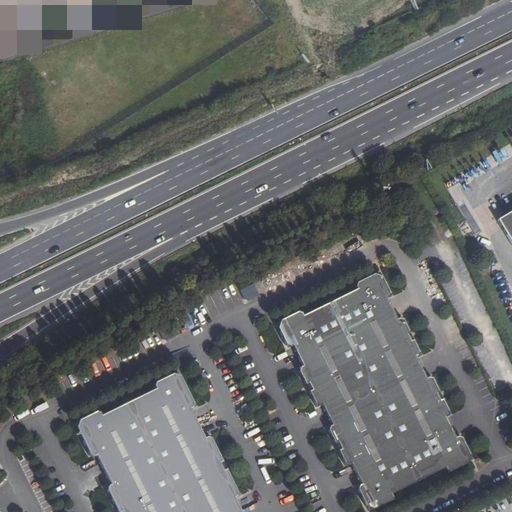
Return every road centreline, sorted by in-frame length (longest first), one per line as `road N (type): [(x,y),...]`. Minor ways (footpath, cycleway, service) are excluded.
road 1 (motorway): [(176,225),(511,58)]
road 2 (motorway): [(511,15),(179,179)]
road 3 (motorway): [(0,347),(136,264),(176,225)]
road 4 (motorway): [(179,179),(0,265)]
road 5 (motorway): [(0,306),(176,225)]
road 6 (motorway): [(179,179),(128,183),(0,228)]
